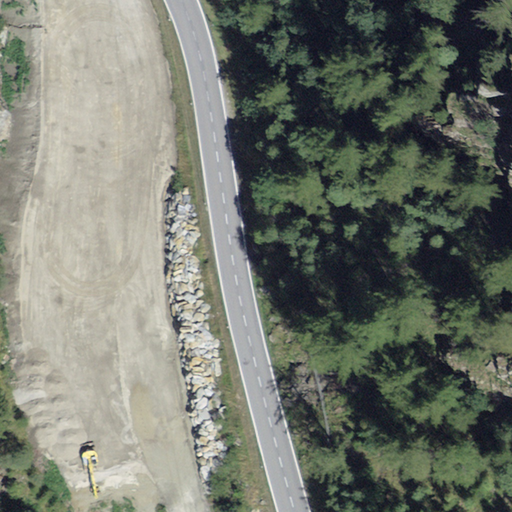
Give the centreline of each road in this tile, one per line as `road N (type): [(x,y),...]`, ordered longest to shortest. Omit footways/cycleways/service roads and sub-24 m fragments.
road 1 (secondary): [(180,0),(199,54),(244,321),(294,511)]
road 2 (track): [(128,0),(149,85),(159,254),(185,424)]
